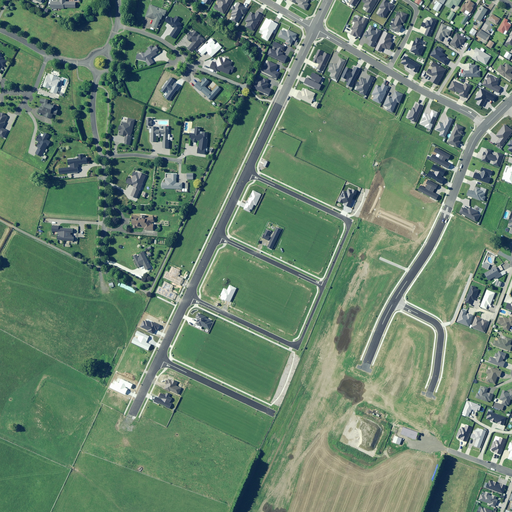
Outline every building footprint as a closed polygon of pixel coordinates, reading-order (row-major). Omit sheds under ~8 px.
[(58,0),(58,1),(48,1),(48,3),(49,3),(49,8),(64,9),(64,8),(76,8),(77,2),(66,2),(66,0),(58,0)] [(224,14),(231,0),(217,0),(217,1),(219,2),(218,5),(216,4),(214,8),(224,14)] [(289,0),(295,3),(296,2),(298,3),(297,5),(306,10),(309,4),(307,3),(309,0),(308,0),(289,0)] [(365,10),(369,13),(377,0),(362,0),(362,1),(365,3),(363,6),(366,8),(365,10)] [(388,1),(385,0),(383,0),(379,7),(381,9),(378,15),(384,18),(389,10),(391,11),(394,5),(391,3),(391,4),(387,2),(388,1)] [(449,0),(446,5),(451,9),(454,4),(458,7),(462,0),(449,0)] [(474,3),(469,0),(467,3),(465,2),(461,11),(464,13),(463,14),(468,16),(470,12),(471,13),(473,8),(472,7),(474,3)] [(442,5),(437,1),(433,8),(438,12),(442,5)] [(244,15),(247,9),(242,6),(243,5),(237,2),(235,7),(233,6),(231,8),(233,9),(231,12),(233,13),(231,16),(233,17),(231,20),(237,23),(242,14),(244,15)] [(167,11),(150,5),(146,17),(154,20),(152,26),(157,29),(161,19),(162,20),(163,15),(165,16),(167,11)] [(488,10),(482,6),(474,18),(480,22),(488,10)] [(455,13),(451,11),(447,18),(451,20),(455,13)] [(255,15),(250,12),(245,21),(248,22),(246,26),(253,30),(254,28),(255,29),(262,15),(257,12),(255,15)] [(395,27),(394,29),(400,32),(403,25),(401,24),(401,22),(404,23),(407,14),(401,12),(400,13),(397,12),(391,26),(395,27)] [(500,19),(492,14),(489,20),(497,25),(500,19)] [(170,18),(168,17),(165,21),(175,27),(170,35),(175,38),(182,28),(180,26),(182,24),(178,22),(180,19),(175,16),(174,19),(171,17),(170,18)] [(359,38),(368,19),(363,17),(363,18),(359,16),(358,18),(354,17),(352,21),(354,22),(351,29),(352,30),(350,35),(355,37),(356,36),(359,38)] [(275,30),(278,24),(269,19),(269,20),(266,18),(260,29),(263,31),(262,34),(263,35),(262,38),(267,41),(274,30),(275,30)] [(427,27),(425,34),(430,36),(437,20),(431,18),(430,21),(427,20),(425,26),(427,27)] [(509,20),(505,18),(498,30),(505,35),(511,25),(507,22),(509,20)] [(447,25),(441,23),(435,39),(441,42),(443,36),(445,37),(446,35),(449,36),(451,31),(446,28),(447,25)] [(375,28),(371,26),(368,32),(366,31),(364,36),(367,37),(366,39),(370,41),(368,45),(373,47),(381,31),(377,29),(376,31),(374,30),(375,28)] [(490,36),(480,29),(476,35),(487,41),(490,36)] [(297,35),(288,30),(286,33),(281,30),(278,36),(286,41),(286,42),(291,45),(293,41),(295,41),(297,37),(296,37),(297,35)] [(187,48),(192,52),(201,42),(202,43),(205,40),(194,31),(192,33),(190,31),(187,35),(188,36),(186,38),(191,43),(187,48)] [(392,35),(384,31),(375,49),(381,52),(383,48),(385,49),(386,48),(389,49),(392,43),(390,42),(392,39),(390,38),(392,35)] [(506,48),(509,44),(511,46),(511,45),(511,31),(510,35),(510,36),(506,43),(504,41),(502,45),(506,48)] [(464,42),(466,39),(456,33),(450,44),(457,48),(460,44),(461,45),(463,42),(464,42)] [(421,39),(416,37),(410,52),(421,56),(424,47),(421,45),(422,43),(420,43),(421,39)] [(211,38),(198,50),(203,55),(207,51),(212,57),(222,47),(217,42),(216,44),(211,38)] [(285,47),(274,42),(272,46),(277,48),(276,51),(270,48),(267,54),(284,62),(287,57),(282,54),(283,53),(282,53),(285,47)] [(149,50),(141,54),(137,53),(136,59),(145,61),(148,66),(154,63),(151,57),(157,54),(156,52),(159,50),(156,46),(153,48),(151,46),(148,48),(149,50)] [(435,48),(430,55),(445,64),(448,59),(444,57),(445,55),(442,53),(444,50),(438,47),(436,49),(435,48)] [(491,57),(476,48),(474,51),(476,52),(472,58),(477,61),(478,60),(486,65),(491,57)] [(322,72),(330,55),(324,52),(323,56),(321,55),(323,51),(318,49),(313,61),(316,63),(317,63),(319,64),(316,69),(322,72)] [(0,70),(2,66),(5,67),(8,59),(2,56),(3,54),(0,52),(0,70)] [(420,66),(404,56),(400,63),(409,68),(411,69),(411,70),(416,73),(420,66)] [(212,61),(209,68),(228,75),(229,71),(232,72),(234,67),(231,66),(232,62),(228,60),(229,59),(222,57),(221,58),(218,57),(216,63),(212,61)] [(336,80),(345,61),(340,58),(337,65),(333,63),(333,64),(330,63),(328,67),(329,68),(328,71),(333,73),(331,77),(336,80)] [(264,66),(261,71),(277,78),(280,73),(275,71),(277,67),(276,67),(277,65),(269,61),(266,67),(264,66)] [(446,70),(433,62),(431,66),(433,67),(431,70),(429,69),(426,73),(432,77),(430,80),(437,85),(443,75),(446,70)] [(501,64),(497,70),(500,72),(500,73),(511,80),(511,78),(511,74),(510,73),(511,70),(511,67),(507,64),(505,67),(501,64)] [(463,71),(463,76),(480,77),(480,71),(477,71),(477,65),(470,65),(470,68),(470,71),(463,71)] [(358,75),(360,70),(354,67),(352,73),(350,72),(351,69),(346,67),(341,77),(346,80),(347,78),(349,78),(346,85),(352,88),(354,83),(353,83),(357,74),(358,75)] [(306,78),(304,83),(315,88),(319,90),(322,85),(319,83),(319,82),(320,82),(322,78),(319,76),(319,75),(312,72),(310,77),(312,78),(311,80),(306,78)] [(49,77),(46,76),(43,86),(48,88),(49,86),(52,87),(51,92),(57,94),(59,88),(57,87),(59,80),(57,79),(58,77),(50,74),(49,77)] [(485,79),(482,85),(498,93),(501,87),(497,85),(499,80),(490,75),(488,74),(486,77),(488,78),(486,80),(485,79)] [(365,96),(373,78),(368,75),(366,80),(361,77),(358,82),(357,81),(355,86),(356,86),(354,89),(360,92),(359,93),(365,96)] [(165,97),(170,100),(180,86),(175,83),(173,86),(171,85),(175,80),(170,77),(161,90),(164,93),(167,90),(169,91),(165,97)] [(199,81),(194,86),(211,101),(221,89),(217,86),(212,92),(205,87),(209,82),(204,77),(202,80),(203,81),(201,83),(199,81)] [(258,79),(254,88),(268,95),(271,89),(267,88),(269,84),(267,83),(269,80),(264,78),(262,81),(258,79)] [(453,81),(449,89),(455,92),(455,91),(460,93),(459,95),(465,98),(471,85),(465,82),(463,86),(453,81)] [(386,92),(388,87),(382,84),(381,87),(376,85),(372,94),(375,95),(373,100),(380,104),(381,101),(382,102),(386,92)] [(299,91),(296,97),(311,104),(314,98),(313,98),(315,93),(305,88),(305,89),(303,88),(301,92),(299,91)] [(478,100),(476,103),(483,107),(485,102),(486,102),(487,99),(493,101),(495,96),(480,89),(475,99),(478,100)] [(392,98),(387,96),(383,105),(387,107),(386,110),(393,113),(397,102),(399,103),(403,94),(395,91),(392,98)] [(44,99),(42,98),(40,103),(43,104),(42,107),(41,107),(38,114),(44,115),(44,116),(53,119),(54,114),(57,115),(59,111),(55,110),(56,106),(49,104),(50,100),(45,98),(44,99)] [(416,123),(423,106),(416,103),(414,108),(412,107),(407,119),(411,120),(410,120),(416,123)] [(431,130),(438,112),(432,110),(430,114),(427,113),(427,114),(424,113),(419,124),(425,126),(424,127),(431,130)] [(445,138),(453,119),(447,117),(445,121),(444,121),(443,124),(439,122),(435,130),(441,132),(439,135),(445,138)] [(135,120),(129,118),(128,123),(123,122),(122,126),(120,125),(119,130),(120,130),(119,135),(126,136),(124,144),(130,145),(135,120)] [(464,127),(457,124),(447,142),(457,147),(460,141),(459,140),(461,136),(459,134),(462,135),(464,132),(462,131),(464,127)] [(496,142),(501,146),(511,131),(511,129),(505,124),(496,135),(500,138),(496,142)] [(157,142),(157,136),(159,136),(159,137),(162,138),(162,136),(163,136),(163,148),(169,148),(170,140),(173,140),(173,135),(171,134),(171,128),(168,127),(168,126),(164,126),(164,130),(157,130),(157,127),(152,126),(152,129),(150,129),(150,133),(152,133),(151,141),(157,142)] [(205,154),(208,133),(202,132),(199,132),(200,128),(195,127),(194,134),(190,133),(189,139),(192,140),(192,142),(196,142),(196,140),(199,141),(197,153),(205,154)] [(35,153),(41,157),(47,145),(48,146),(50,142),(47,140),(49,135),(44,133),(42,137),(38,135),(35,140),(38,141),(36,146),(38,147),(35,153)] [(432,154),(430,159),(448,169),(451,164),(445,161),(446,159),(448,160),(451,156),(436,148),(434,152),(437,153),(435,156),(432,154)] [(490,154),(491,150),(486,148),(484,152),(482,155),(483,156),(481,160),(487,162),(488,159),(494,162),(493,164),(499,167),(503,155),(497,153),(496,156),(490,154)] [(58,169),(59,174),(78,172),(77,167),(79,167),(79,164),(90,163),(89,157),(83,158),(83,154),(78,155),(78,158),(67,160),(68,167),(58,169)] [(446,171),(434,164),(431,169),(435,171),(434,173),(430,171),(427,176),(432,179),(432,178),(436,180),(436,181),(441,184),(445,178),(442,177),(442,176),(443,176),(446,171)] [(491,176),(493,171),(482,167),(480,171),(481,172),(480,174),(475,173),(473,178),(489,183),(491,178),(488,177),(489,175),(491,176)] [(137,198),(146,176),(139,173),(138,174),(133,171),(131,175),(133,176),(132,179),(128,178),(126,183),(134,186),(130,196),(137,198)] [(177,174),(166,173),(166,183),(162,182),(162,189),(183,190),(183,183),(177,183),(177,174)] [(420,186),(418,190),(436,200),(439,195),(433,192),(435,189),(436,189),(438,185),(428,180),(426,184),(428,185),(425,188),(420,186)] [(469,189),(467,195),(484,202),(486,197),(484,196),(486,194),(483,193),(483,191),(480,190),(480,188),(476,187),(474,191),(469,189)] [(350,208),(353,200),(352,200),(354,195),(356,195),(357,191),(352,189),(352,190),(348,189),(347,192),(343,190),(341,195),(340,195),(337,201),(343,204),(343,203),(344,203),(344,205),(350,208)] [(262,194),(253,190),(248,201),(247,201),(246,203),(246,204),(244,209),(250,212),(251,209),(252,210),(254,205),(256,206),(262,194)] [(462,207),(459,212),(477,222),(481,216),(477,213),(478,212),(470,208),(468,210),(462,207)] [(153,214),(132,214),(132,219),(133,219),(133,229),(144,229),(144,230),(155,230),(155,224),(152,224),(153,221),(155,221),(155,219),(156,219),(156,216),(153,216),(153,214)] [(59,226),(51,225),(51,231),(58,232),(58,240),(74,241),(74,237),(71,237),(71,233),(73,233),(73,228),(59,227),(59,226)] [(272,250),(281,230),(276,227),(271,237),(268,236),(270,232),(266,230),(262,238),(270,241),(267,247),(272,250)] [(151,268),(143,252),(138,254),(140,257),(138,258),(137,255),(133,257),(138,268),(143,265),(146,270),(151,268)] [(490,267),(493,265),(495,257),(493,257),(486,254),(482,267),(489,269),(490,267)] [(440,258),(435,256),(430,265),(433,267),(435,263),(436,264),(440,258)] [(491,267),(492,269),(485,273),(489,280),(495,277),(497,279),(503,275),(501,273),(500,273),(496,267),(497,266),(496,264),(491,267)] [(167,271),(164,277),(179,285),(183,279),(177,276),(180,270),(172,267),(169,273),(167,271)] [(422,279),(418,276),(413,285),(421,290),(426,280),(423,278),(422,279)] [(160,287),(157,293),(173,300),(176,294),(170,291),(173,286),(166,282),(163,288),(160,287)] [(222,295),(220,298),(230,303),(237,288),(229,284),(227,290),(224,288),(220,295),(222,295)] [(479,288),(471,285),(465,302),(471,304),(472,299),(474,300),(479,288)] [(446,305),(417,289),(412,298),(419,302),(421,297),(443,309),(446,305)] [(494,293),(487,290),(481,307),(486,309),(488,304),(490,305),(494,293)] [(467,311),(461,309),(457,322),(469,326),(473,316),(466,313),(467,311)] [(196,318),(197,319),(195,324),(201,326),(209,329),(212,323),(211,322),(212,320),(206,318),(207,317),(197,313),(195,317),(196,317),(196,318)] [(507,318),(500,316),(497,323),(501,325),(504,327),(503,329),(509,331),(511,326),(511,325),(511,314),(511,316),(508,315),(507,318)] [(475,317),(471,327),(485,332),(489,322),(475,317)] [(144,321),(140,327),(152,333),(155,329),(158,330),(160,326),(154,322),(153,323),(148,321),(145,320),(145,321),(144,321)] [(135,337),(132,343),(148,351),(151,345),(146,342),(149,337),(138,331),(136,335),(139,336),(137,339),(135,337)] [(511,341),(511,339),(507,337),(506,340),(499,338),(498,341),(495,340),(493,345),(511,351),(511,347),(511,345),(511,341)] [(488,362),(503,368),(508,354),(506,353),(499,351),(498,354),(496,353),(495,356),(494,358),(490,357),(488,362)] [(503,372),(491,368),(491,370),(488,369),(486,373),(489,374),(486,381),(490,383),(490,382),(496,384),(498,376),(501,377),(503,372)] [(112,383),(110,388),(125,395),(128,388),(130,389),(132,384),(121,379),(119,383),(116,381),(114,384),(112,383)] [(170,391),(178,394),(181,388),(176,386),(177,382),(171,380),(168,379),(168,380),(167,380),(165,384),(167,384),(164,389),(170,391)] [(481,389),(479,394),(478,393),(476,398),(488,402),(489,400),(491,401),(493,395),(487,393),(489,388),(484,387),(483,390),(481,389)] [(508,407),(508,406),(509,406),(510,402),(511,399),(511,391),(510,393),(503,390),(500,400),(503,401),(501,404),(496,402),(494,407),(503,411),(505,406),(508,407)] [(156,397),(154,401),(169,409),(172,404),(169,403),(172,398),(169,397),(170,394),(166,392),(165,395),(160,393),(158,398),(156,397)] [(467,401),(462,415),(468,417),(470,412),(471,413),(472,410),(477,411),(477,410),(479,411),(481,406),(467,401)] [(506,417),(488,411),(486,415),(487,416),(486,418),(490,420),(490,421),(503,426),(506,417)] [(459,429),(456,437),(461,438),(460,440),(466,442),(471,427),(465,425),(464,428),(461,427),(461,429),(459,429)] [(401,434),(409,437),(408,440),(411,441),(412,438),(416,440),(419,433),(404,427),(401,434)] [(476,440),(474,446),(480,448),(486,431),(480,429),(479,432),(476,431),(475,434),(472,433),(471,438),(476,440)] [(403,439),(395,436),(393,442),(400,445),(403,439)] [(495,442),(493,441),(490,449),(494,451),(494,452),(500,454),(506,439),(500,437),(499,441),(495,440),(495,442)] [(505,486),(490,480),(488,484),(484,482),(483,485),(502,493),(505,486)] [(499,497),(479,490),(476,499),(495,506),(499,497)]
